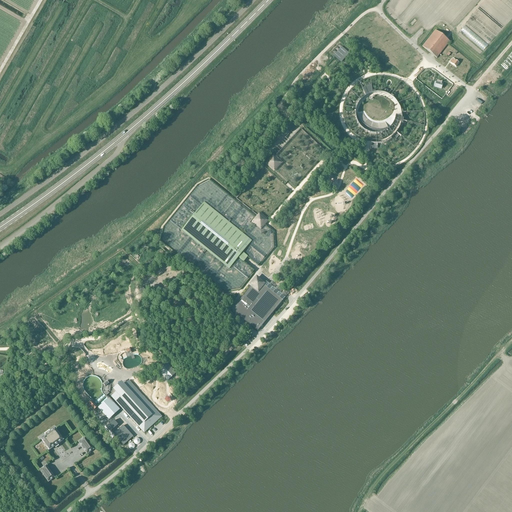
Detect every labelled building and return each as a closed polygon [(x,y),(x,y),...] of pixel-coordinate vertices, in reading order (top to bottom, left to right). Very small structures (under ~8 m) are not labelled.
[(450,42),(435,31),(422,47),(437,58),(450,42)] [(341,63),(349,54),(348,53),(342,47),(334,56),(335,57),(341,63)] [(450,63),(456,68),(459,64),(453,59),(450,63)] [(275,157),(274,155),(273,155),(265,164),(274,172),(276,170),(282,163),(275,157)] [(182,231),(181,231),(191,239),(205,251),(223,265),(229,270),(232,267),(238,259),(243,263),(245,260),(247,258),(242,254),(249,246),(251,243),(245,238),(229,224),(213,211),(204,203),(201,207),(182,231)] [(269,221),(267,220),(266,219),(259,213),(257,216),(251,223),(261,231),(269,221)] [(250,287),(231,310),(257,332),(282,301),(264,286),(265,285),(266,284),(256,276),(255,277),(251,283),(250,284),(249,286),(250,287)] [(176,373),(167,365),(159,372),(167,381),(176,373)] [(116,392),(112,396),(144,432),(161,417),(128,381),(123,386),(121,387),(120,386),(119,388),(117,389),(118,390),(116,392)] [(120,411),(109,399),(98,409),(109,421),(120,411)] [(123,426),(113,434),(124,446),(133,437),(123,426)] [(55,429),(40,439),(49,451),(64,441),(55,429)] [(78,442),(87,455),(94,450),(85,437),(78,442)] [(39,470),(48,483),(55,477),(46,465),(39,470)]
